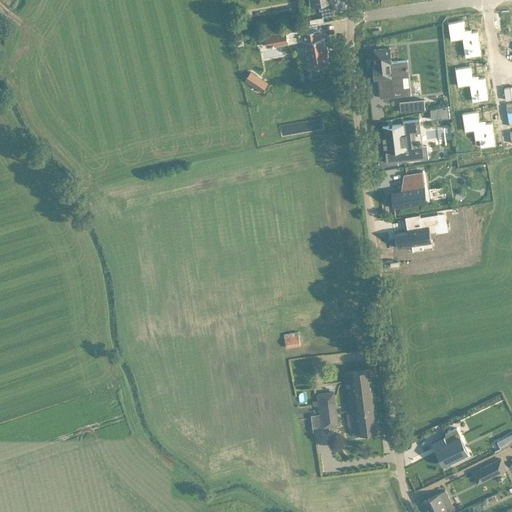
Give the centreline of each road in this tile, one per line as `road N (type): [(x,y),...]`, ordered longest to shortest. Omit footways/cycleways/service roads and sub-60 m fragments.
road 1 (unclassified): [(414,511),(350,18)]
road 2 (residential): [(508,144),(484,0)]
road 3 (residential): [(350,18),(470,0)]
